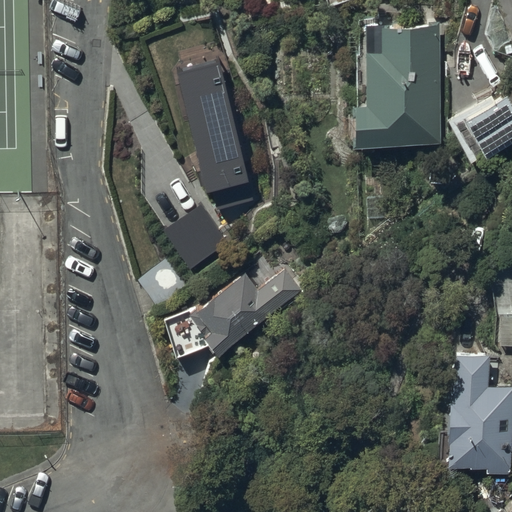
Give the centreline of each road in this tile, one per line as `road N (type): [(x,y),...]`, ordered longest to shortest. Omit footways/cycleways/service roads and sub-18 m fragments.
road 1 (residential): [(84,0),(87,171),(137,435)]
road 2 (residential): [(137,435),(226,459),(321,511)]
